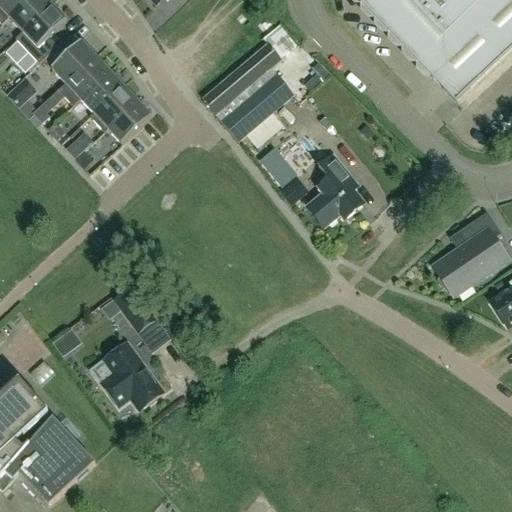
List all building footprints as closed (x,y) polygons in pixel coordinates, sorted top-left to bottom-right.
[(1,0),(0,1),(0,25),(2,28),(9,21),(31,0),(1,0)] [(52,9),(44,0),(31,0),(9,21),(22,35),(15,42),(16,42),(52,9)] [(185,0),(147,0),(157,9),(166,0),(180,0),(183,2),(185,0)] [(511,0),(356,0),(455,105),(511,51),(511,0)] [(52,9),(16,42),(39,67),(58,49),(49,40),(67,24),(52,9)] [(267,47),(281,62),(297,49),(279,28),(263,42),(267,47)] [(81,44),(51,72),(65,87),(58,93),(59,94),(95,60),(81,44)] [(239,145),(294,98),(277,78),(249,102),(243,95),(281,62),(267,47),(202,103),(239,145)] [(95,60),(59,94),(73,109),(109,75),(95,60)] [(109,75),(73,109),(80,103),(93,116),(90,120),(123,90),(109,75)] [(36,94),(25,83),(7,99),(18,111),(36,94)] [(137,105),(123,90),(90,120),(104,135),(137,105)] [(37,113),(27,102),(22,107),(18,111),(28,121),(33,117),(37,113)] [(104,135),(105,136),(108,133),(122,147),(151,120),(137,105),(104,135)] [(40,110),(33,117),(42,127),(50,120),(40,110)] [(55,126),(47,132),(57,143),(64,136),(55,126)] [(323,155),(310,139),(301,147),(313,163),(323,155)] [(66,153),(75,162),(83,154),(75,145),(66,153)] [(85,155),(76,163),(84,172),(93,164),(85,155)] [(334,159),(319,171),(328,183),(317,192),(322,197),(307,210),(325,232),(340,219),(344,224),(364,207),(353,193),(358,188),(334,159)] [(292,209),(309,194),(296,180),(279,195),(292,209)] [(438,284),(442,290),(447,290),(453,299),(508,262),(493,241),(499,237),(487,218),(452,241),(460,253),(434,270),(440,280),(438,284)] [(511,291),(491,306),(508,331),(511,327),(511,284),(510,286),(511,289),(511,291)] [(155,323),(132,291),(114,304),(138,336),(155,323)] [(0,353),(14,339),(6,330),(0,335),(0,353)] [(63,357),(79,346),(71,334),(55,346),(63,357)] [(103,365),(91,373),(101,386),(118,410),(130,401),(139,414),(164,396),(128,347),(103,365)] [(19,384),(0,401),(0,493),(4,497),(20,478),(49,509),(95,467),(19,384)]
